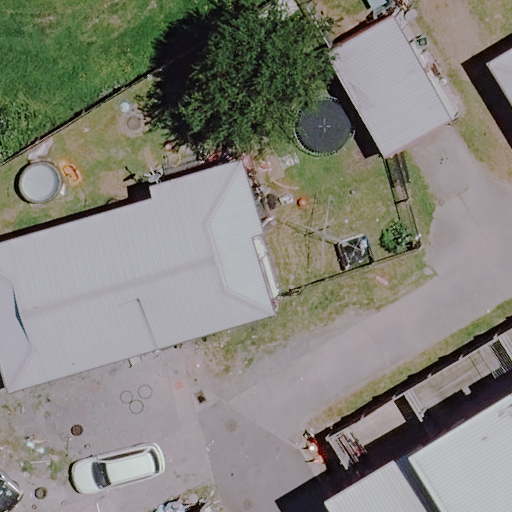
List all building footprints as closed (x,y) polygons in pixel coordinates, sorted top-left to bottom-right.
[(452,124),(398,16),(330,49),(384,158),(452,124)] [(511,51),(494,62),(511,93),(511,51)] [(284,310),(239,160),(154,185),(158,197),(0,244),(0,342),(14,390),(284,310)] [(511,511),(511,473),(490,487),(505,511),(511,511)] [(483,511),(474,499),(456,511),(483,511)]
